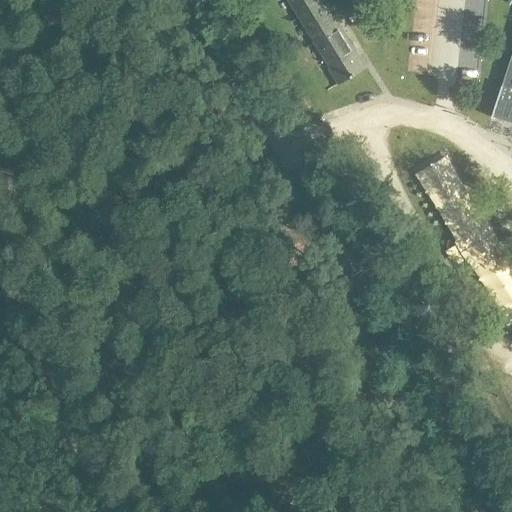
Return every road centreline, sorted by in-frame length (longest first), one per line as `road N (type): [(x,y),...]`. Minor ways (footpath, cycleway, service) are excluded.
road 1 (track): [(496,511),(302,186)]
road 2 (unclassified): [(302,186),(189,0)]
